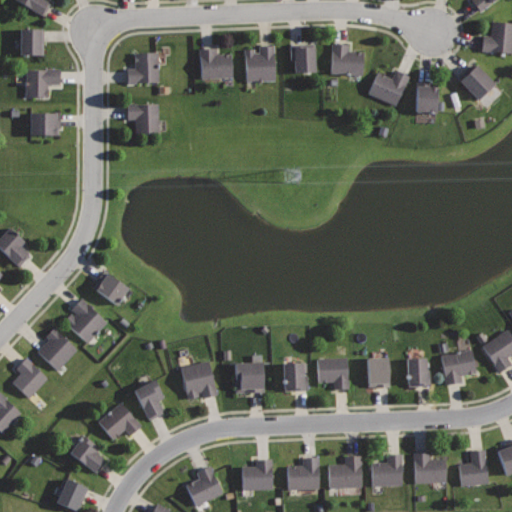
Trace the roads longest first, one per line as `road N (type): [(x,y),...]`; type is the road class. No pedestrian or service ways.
road 1 (residential): [(0,337),(65,266),(88,225),(93,59),(111,24),(327,9),(390,16),(437,32)]
road 2 (residential): [(114,511),(154,460),(204,432),(482,415),(511,403)]
